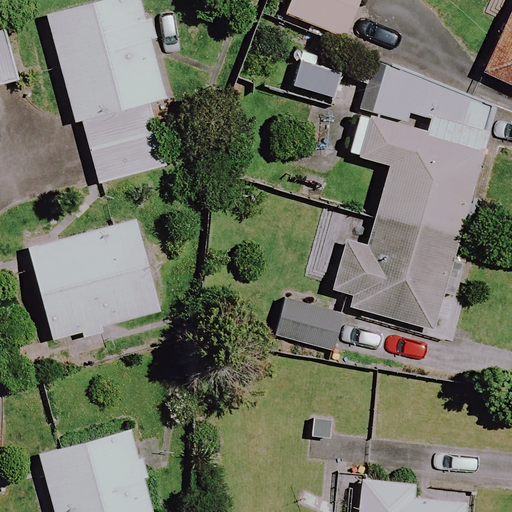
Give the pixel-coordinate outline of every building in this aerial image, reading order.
[(146,17),(128,0),(120,0),(48,18),(76,130),(82,129),(96,186),(166,168),(150,105),(167,101),(146,17)] [(286,0),(281,14),(270,39),(301,53),(312,27),(343,40),(359,0),(286,0)] [(511,9),(483,75),(511,88),(511,9)] [(0,95),(15,92),(0,36),(0,95)] [(331,278),(326,293),(348,300),(345,309),(431,335),(459,244),(482,251),(495,211),(472,204),(503,105),(374,65),(362,61),(355,83),(368,87),(347,155),(389,168),(366,243),(324,230),(311,272),(331,278)] [(158,314),(135,223),(28,250),(52,342),(158,314)] [(342,316),(284,299),(273,337),(331,354),(342,316)] [(153,511),(135,436),(39,460),(52,511),(153,511)] [(418,487),(361,482),(358,511),(467,511),(468,504),(417,499),(418,487)]
